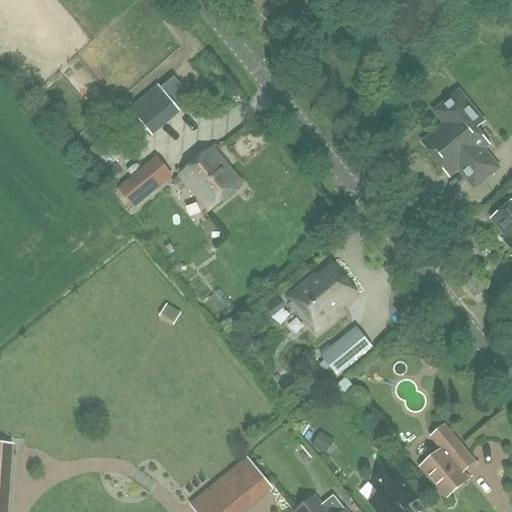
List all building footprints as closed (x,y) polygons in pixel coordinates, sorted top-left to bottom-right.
[(160,87),(131,110),(150,134),(179,111),(160,87)] [(450,168),(454,172),(458,168),(474,188),(497,169),(481,149),(487,145),(475,129),(483,123),(459,94),(436,113),(447,127),(440,133),(438,131),(422,144),(445,172),(450,168)] [(102,170),(119,158),(104,137),(97,128),(85,137),(73,122),(62,131),(83,157),(89,152),(102,170)] [(210,209),(239,185),(211,151),(181,175),(210,209)] [(132,207),(170,177),(154,159),(117,190),(132,207)] [(511,202),(492,219),(508,239),(504,243),(511,252),(511,202)] [(311,328),(316,334),(338,317),(335,313),(356,295),(334,267),(316,281),(312,281),(310,283),(308,280),(287,298),(292,304),(293,303),(312,327),(311,328)] [(475,298),(485,290),(474,276),(464,284),(475,298)] [(358,361),(342,341),(321,357),(338,377),(358,361)] [(476,464),(463,448),(445,427),(432,438),(443,450),(421,468),(447,499),(469,481),(463,474),(476,464)] [(312,446),(326,455),(336,442),(321,432),(312,446)] [(0,511),(4,511),(10,446),(0,445),(0,511)] [(392,467),(374,482),(383,494),(370,506),(374,511),(405,511),(404,510),(418,499),(392,467)] [(221,482),(192,505),(197,511),(234,511),(241,507),(221,482)] [(343,511),(332,498),(315,511),(310,511),(305,505),(297,511),(343,511)]
